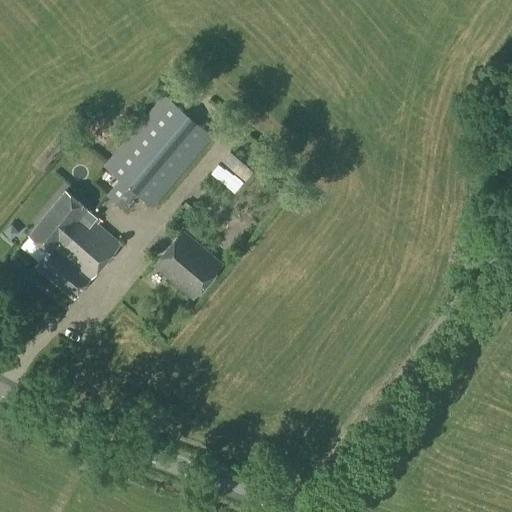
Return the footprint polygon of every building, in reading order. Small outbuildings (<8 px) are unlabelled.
[(151,207),(212,136),(164,95),(104,167),(120,181),(107,196),(122,208),(135,193),(151,207)] [(84,232),(96,217),(85,208),(86,208),(66,191),(29,235),(48,251),(49,250),(58,258),(71,242),(69,240),(79,228),(84,232)] [(74,299),(120,244),(97,225),(100,221),(96,217),(84,232),(79,228),(69,240),(71,242),(58,258),(49,250),(48,251),(35,267),(74,299)] [(193,300),(223,263),(181,228),(151,265),(193,300)] [(118,339),(126,320),(99,309),(91,329),(118,339)]
